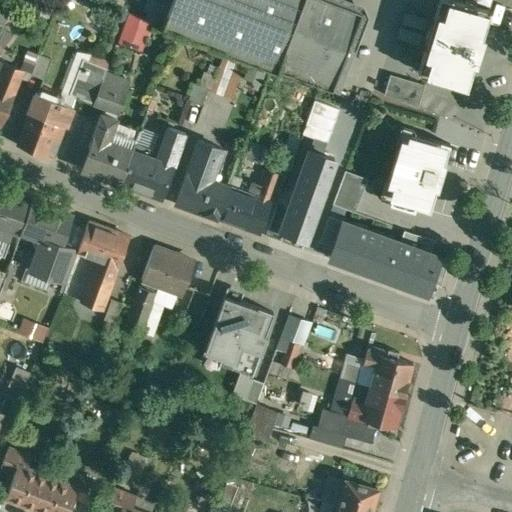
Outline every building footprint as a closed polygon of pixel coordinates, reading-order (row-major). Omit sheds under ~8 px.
[(303,0),(173,0),(163,26),(278,69),(303,0)] [(347,7),(329,0),(303,0),(278,69),(334,91),(357,29),(347,7)] [(462,0),(450,0),(445,18),(440,16),(429,53),(434,54),(428,75),(468,87),(477,57),(475,56),(481,39),(482,39),(491,9),(462,0)] [(153,21),(128,13),(119,41),(143,50),(153,21)] [(406,14),(401,37),(423,42),(428,18),(406,14)] [(229,74),(218,71),(211,91),(232,98),(246,59),(235,55),(229,74)] [(53,61),(39,56),(32,76),(46,81),(53,61)] [(108,68),(90,62),(76,98),(95,105),(106,73),(108,68)] [(23,70),(7,64),(0,81),(0,86),(14,92),(23,70)] [(130,82),(106,73),(95,105),(119,114),(130,82)] [(425,84),(391,73),(384,94),(418,105),(425,84)] [(0,86),(0,123),(2,124),(15,92),(14,92),(0,86)] [(74,108),(38,94),(19,144),(47,155),(55,156),(74,108)] [(160,102),(152,99),(136,144),(152,149),(164,116),(156,113),(160,102)] [(339,109),(314,100),(302,133),(327,142),(339,109)] [(103,115),(83,169),(122,183),(133,151),(136,144),(113,136),(119,120),(103,115)] [(451,143),(412,131),(408,145),(402,143),(391,179),(397,181),(391,202),(415,210),(416,206),(431,210),(439,184),(437,183),(443,165),(444,166),(451,143)] [(170,137),(161,161),(174,166),(183,142),(170,137)] [(223,150),(199,142),(177,203),(218,217),(229,186),(212,180),(223,150)] [(298,150),(287,146),(280,165),(291,169),(298,150)] [(331,157),(309,149),(282,230),(304,237),(331,157)] [(161,161),(133,151),(122,183),(163,197),(174,166),(161,161)] [(369,177),(346,169),(334,203),(348,208),(356,211),(369,177)] [(251,184),(248,193),(229,186),(218,217),(259,232),(279,175),(266,170),(259,187),(251,184)] [(33,199),(0,187),(0,237),(10,241),(14,232),(21,234),(33,199)] [(73,214),(33,199),(21,234),(22,231),(32,235),(38,247),(31,268),(51,275),(62,244),(73,214)] [(339,223),(326,219),(319,239),(332,243),(339,223)] [(129,235),(89,220),(79,249),(78,251),(100,259),(118,266),(129,235)] [(407,244),(342,222),(330,256),(395,279),(407,244)] [(62,244),(51,275),(67,281),(69,278),(76,256),(78,251),(79,249),(62,244)] [(196,260),(155,245),(143,278),(145,279),(142,286),(157,291),(154,298),(165,302),(173,305),(179,291),(184,293),(196,260)] [(438,255),(408,245),(396,280),(427,291),(438,255)] [(90,261),(76,256),(69,278),(82,283),(90,261)] [(118,266),(100,259),(84,300),(102,307),(118,266)] [(82,283),(69,278),(67,281),(68,281),(64,293),(77,298),(82,283)] [(142,286),(141,285),(126,326),(134,329),(131,337),(139,340),(143,330),(153,334),(165,302),(154,298),(157,291),(142,286)] [(210,295),(196,289),(187,315),(201,321),(210,295)] [(274,315),(224,297),(203,357),(241,370),(253,375),(274,315)] [(124,302),(112,298),(105,318),(116,322),(124,302)] [(20,333),(44,341),(49,325),(25,318),(20,333)] [(301,343),(290,339),(286,350),(297,355),(301,343)] [(389,350),(369,345),(359,381),(406,394),(414,362),(398,358),(400,351),(389,348),(389,350)] [(297,355),(286,350),(282,362),(293,366),(297,355)] [(32,371),(17,365),(5,394),(20,401),(32,371)] [(253,375),(241,370),(232,396),(255,404),(262,385),(251,380),(253,375)] [(406,394),(359,381),(349,417),(369,423),(368,424),(379,427),(380,421),(397,425),(406,394)] [(277,410),(260,404),(254,420),(271,425),(277,410)] [(271,425),(254,420),(249,434),(266,440),(271,425)] [(32,455),(9,446),(1,467),(14,472),(19,461),(28,465),(32,455)] [(28,465),(19,461),(14,472),(6,495),(48,511),(67,511),(74,495),(78,484),(68,480),(28,465)] [(95,479),(72,470),(68,480),(78,484),(74,495),(87,500),(95,479)] [(371,511),(379,488),(346,478),(338,505),(363,511),(371,511)] [(228,482),(219,505),(230,509),(239,486),(228,482)] [(137,496),(114,487),(106,508),(117,511),(119,511),(123,502),(133,505),(137,496)] [(150,511),(133,505),(123,502),(119,511),(150,511)]
